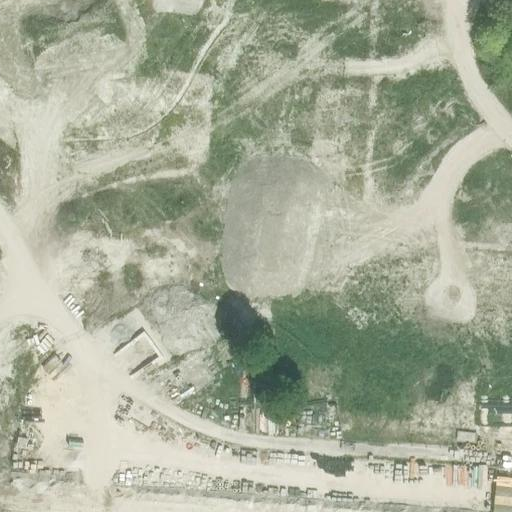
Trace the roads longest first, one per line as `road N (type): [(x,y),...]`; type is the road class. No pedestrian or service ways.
road 1 (residential): [(511,453),(277,441),(214,430),(167,412),(93,360),(27,285)]
road 2 (residential): [(510,135),(464,167),(448,195),(439,227),(444,279)]
road 3 (residential): [(446,0),(462,51),(510,135)]
